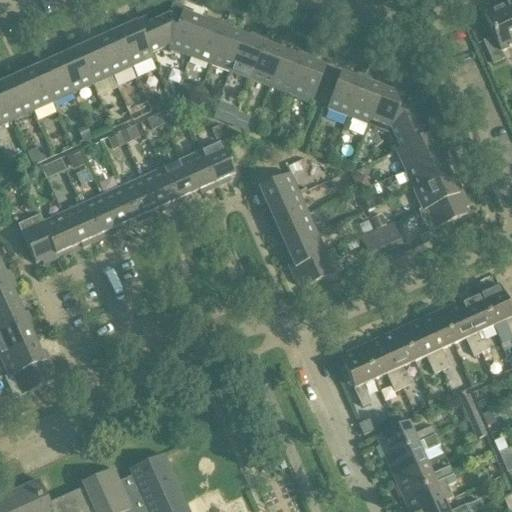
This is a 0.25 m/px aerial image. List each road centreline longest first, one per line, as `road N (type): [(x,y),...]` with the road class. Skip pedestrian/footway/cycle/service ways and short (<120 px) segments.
road 1 (residential): [(93,400),(45,290),(100,266),(147,373)]
road 2 (residential): [(295,333),(511,236)]
road 3 (residential): [(511,212),(425,12)]
road 4 (residential): [(376,511),(295,333)]
road 5 (residential): [(147,373),(247,327),(295,333)]
